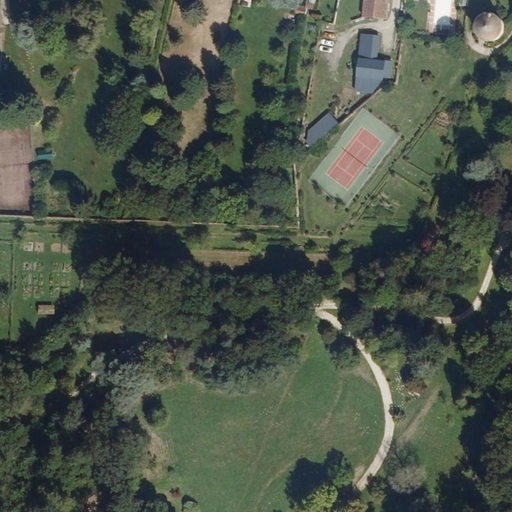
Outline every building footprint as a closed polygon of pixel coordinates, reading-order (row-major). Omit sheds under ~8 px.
[(366,0),(365,18),(394,20),(395,0),(366,0)] [(465,0),(462,36),(470,36),(473,0),(465,0)] [(295,4),(294,12),(304,15),(306,6),(295,4)] [(504,38),(506,34),(506,28),(502,22),(498,19),(494,18),(487,18),(479,26),(479,34),(480,38),(484,43),(489,44),(495,45),(499,43),(502,41),(504,38)] [(377,96),(389,81),(390,63),(381,63),(383,38),(366,37),(364,58),(362,58),(359,93),(377,96)] [(347,91),(359,93),(362,58),(349,56),(347,91)] [(317,137),(315,144),(340,122),(337,118),(317,137)] [(316,148),(319,152),(346,128),(340,122),(315,144),(318,147),(316,148)] [(72,503),(76,511),(89,511),(103,506),(98,492),(72,503)]
